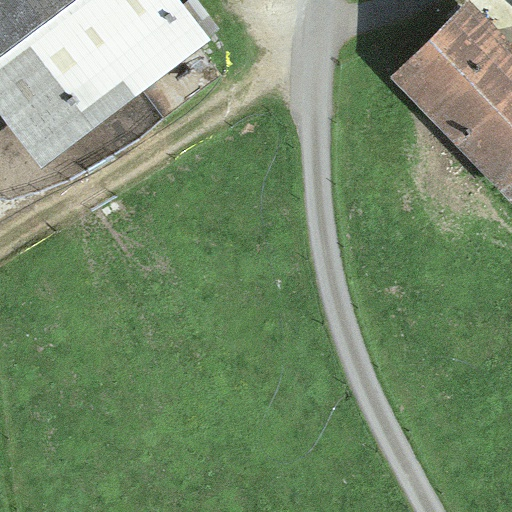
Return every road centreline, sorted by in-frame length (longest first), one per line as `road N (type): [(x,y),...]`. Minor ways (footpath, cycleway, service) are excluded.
road 1 (track): [(321,0),(312,156),(330,292),(349,354),(428,511)]
road 2 (track): [(315,63),(0,264)]
